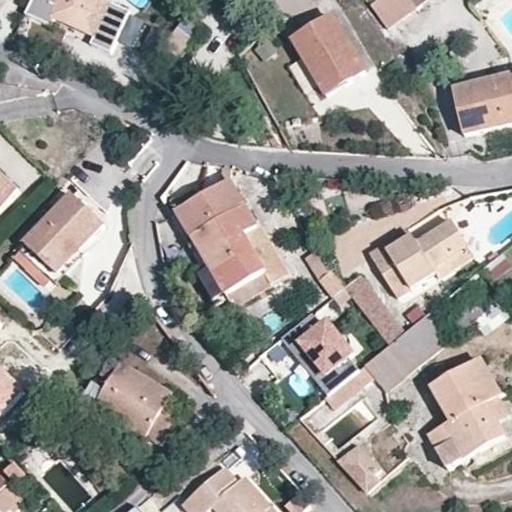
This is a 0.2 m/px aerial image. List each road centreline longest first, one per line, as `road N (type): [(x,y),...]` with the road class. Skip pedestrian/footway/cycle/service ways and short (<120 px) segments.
road 1 (residential): [(174,147),(150,193),(145,229),(167,313),(344,511)]
road 2 (residential): [(511,165),(472,174),(273,162),(174,147)]
road 3 (residential): [(174,147),(141,113),(0,58)]
